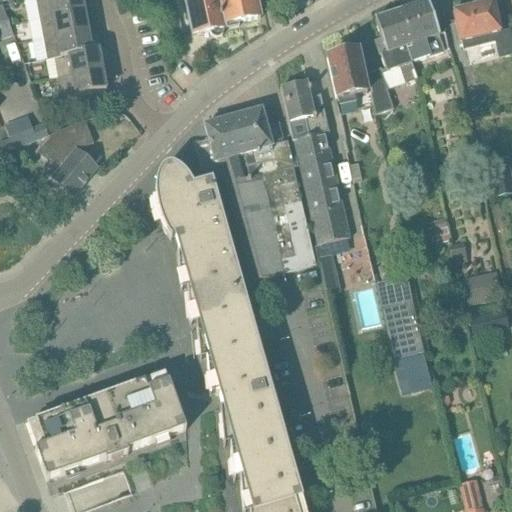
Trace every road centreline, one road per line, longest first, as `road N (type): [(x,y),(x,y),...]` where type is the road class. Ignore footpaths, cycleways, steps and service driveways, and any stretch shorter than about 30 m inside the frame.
road 1 (residential): [(0,302),(164,134)]
road 2 (residential): [(356,0),(231,78),(164,134)]
road 3 (residential): [(105,0),(132,94),(164,134)]
road 4 (unknown): [(307,28),(341,153)]
